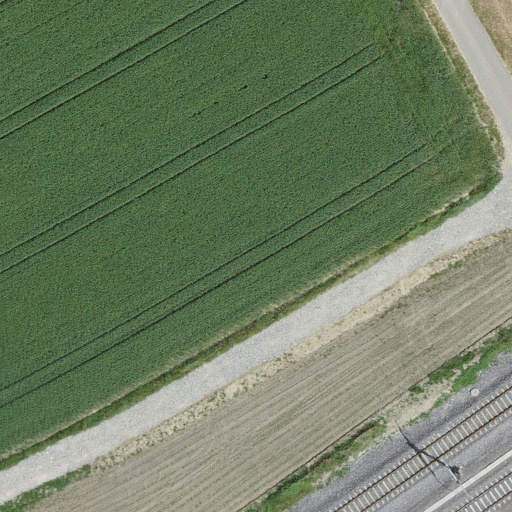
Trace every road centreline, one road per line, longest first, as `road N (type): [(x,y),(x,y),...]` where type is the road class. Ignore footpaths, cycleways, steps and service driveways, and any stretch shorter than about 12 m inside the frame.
road 1 (track): [(0,489),(511,209)]
road 2 (track): [(447,0),(511,105)]
